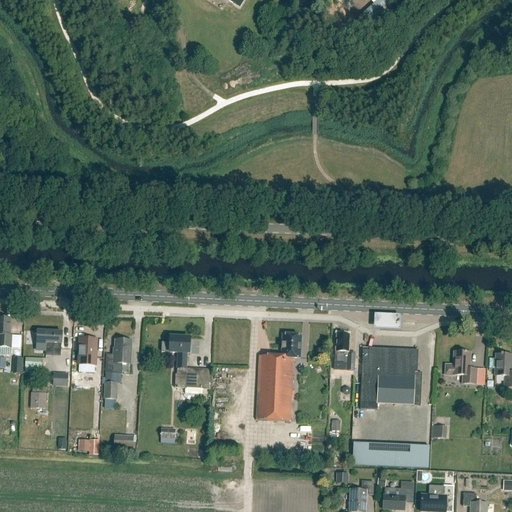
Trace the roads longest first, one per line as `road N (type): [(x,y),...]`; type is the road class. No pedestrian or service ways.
road 1 (tertiary): [(511,313),(0,288)]
road 2 (unclassified): [(511,238),(0,215)]
